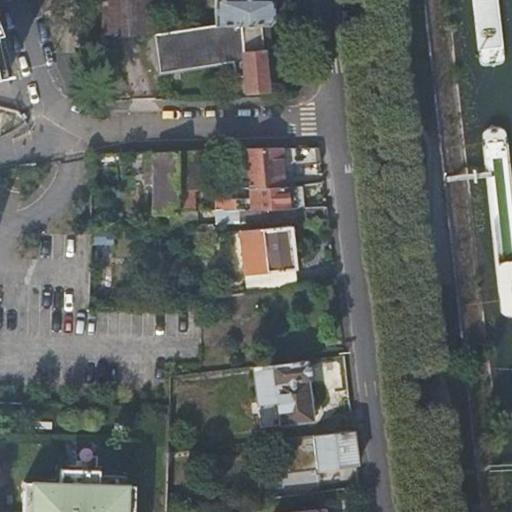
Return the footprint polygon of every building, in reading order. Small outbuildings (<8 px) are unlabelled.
[(153,0),(102,0),(103,33),(153,33),(153,0)] [(215,0),(215,23),(155,32),(161,70),(224,60),(221,23),(260,23),(274,23),(274,1),(272,0),(215,0)] [(221,23),(224,60),(233,58),(235,75),(245,74),(247,91),(267,89),(264,49),(262,48),(260,23),(221,23)] [(82,45),(82,66),(103,65),(102,44),(82,45)] [(322,161),(320,146),(288,146),(237,148),(240,185),(251,184),(251,187),(297,183),(296,163),(322,161)] [(202,177),(202,148),(179,149),(178,178),(202,177)] [(178,178),(179,149),(156,150),(155,181),(155,210),(172,209),(177,209),(178,187),(178,178)] [(155,181),(156,150),(146,150),(146,182),(155,181)] [(202,186),(202,177),(178,178),(178,187),(202,186)] [(315,181),(297,183),(251,187),(251,196),(216,198),(216,208),(218,208),(296,206),(295,194),(315,192),(315,181)] [(98,201),(92,201),(91,220),(109,220),(109,208),(97,207),(98,201)] [(328,214),(327,205),(296,206),(218,208),(218,217),(328,214)] [(194,209),(177,209),(172,209),(173,218),(195,218),(194,209)] [(328,217),(328,214),(218,217),(218,223),(259,222),(328,217)] [(244,273),(269,269),(296,266),(291,223),(238,230),(244,273)] [(269,269),(272,287),(299,283),(296,266),(269,269)] [(310,391),(306,359),(253,365),(257,402),(263,402),(266,425),(313,419),(311,404),(320,402),(318,390),(310,391)] [(358,461),(354,430),(312,435),(316,466),(358,461)] [(316,466),(312,435),(280,439),(286,496),(319,491),(316,466)] [(131,511),(132,489),(113,489),(114,483),(97,482),(97,468),(59,466),(59,481),(41,480),(41,486),(23,486),(21,511),(131,511)]
